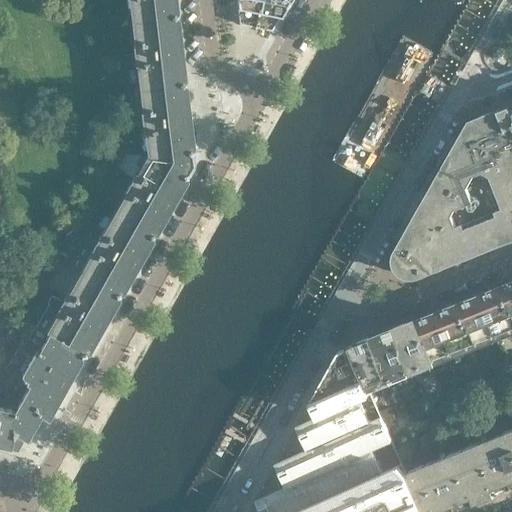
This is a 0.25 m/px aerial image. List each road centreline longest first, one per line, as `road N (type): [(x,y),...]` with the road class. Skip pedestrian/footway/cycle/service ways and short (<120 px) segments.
road 1 (residential): [(26,511),(260,93)]
road 2 (residential): [(337,298),(462,78)]
road 3 (residential): [(216,511),(337,298)]
road 4 (residential): [(337,298),(380,314),(511,264)]
